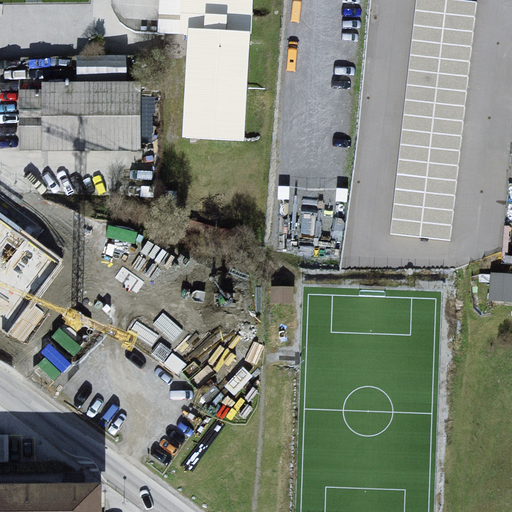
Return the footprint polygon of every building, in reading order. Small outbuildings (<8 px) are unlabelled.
[(250,0),(183,0),(182,32),(191,32),(186,136),(243,139),(250,0)] [(416,0),(391,234),(451,241),(476,2),(457,0),(416,0)] [(78,74),(128,75),(128,53),(79,52),(78,74)] [(135,83),(35,83),(35,149),(44,152),(45,190),(135,191),(135,83)] [(511,297),(511,269),(491,268),(490,296),(511,297)] [(0,451),(8,451),(7,430),(0,430),(0,451)] [(104,511),(104,487),(0,487),(0,511),(104,511)]
